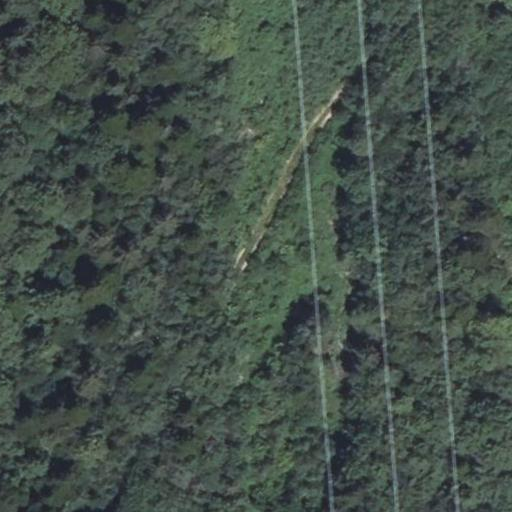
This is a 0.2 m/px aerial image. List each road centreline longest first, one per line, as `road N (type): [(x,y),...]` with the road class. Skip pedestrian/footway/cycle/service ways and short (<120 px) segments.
road 1 (track): [(413,0),(309,142),(92,511)]
road 2 (track): [(0,398),(22,296),(49,0)]
